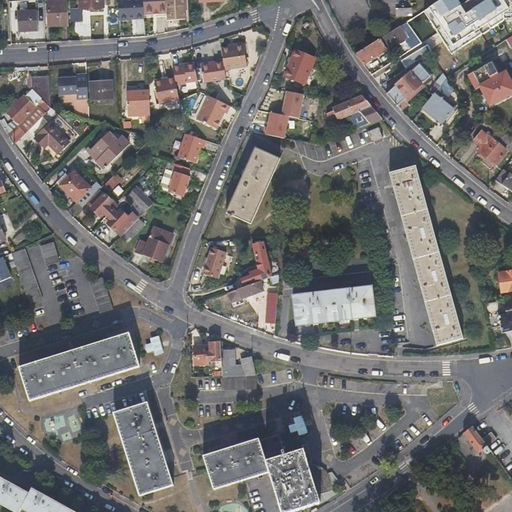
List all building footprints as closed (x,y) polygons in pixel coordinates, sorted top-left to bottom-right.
[(104,7),(103,0),(80,0),(80,9),(104,7)] [(157,13),(166,13),(165,0),(143,0),(144,7),(144,14),(152,14),(151,12),(156,12),(157,13)] [(511,0),(441,0),(412,18),(447,72),(511,31),(511,0)] [(49,26),(69,25),(68,1),(48,2),(49,26)] [(185,6),(167,7),(167,20),(185,19),(185,6)] [(135,21),(144,21),(144,14),(144,7),(135,8),(135,21)] [(412,8),(395,9),(396,18),(412,17),(412,8)] [(37,10),(17,10),(18,32),(38,31),(37,10)] [(407,22),(401,26),(408,37),(414,47),(421,43),(407,22)] [(401,26),(356,54),(363,64),(408,37),(401,26)] [(230,48),(222,49),(224,63),(225,70),(248,67),(244,43),(236,44),(236,47),(230,48)] [(304,85),(315,58),(296,51),(286,77),(304,85)] [(403,66),(415,63),(413,56),(401,59),(403,66)] [(205,82),(227,79),(225,70),(224,63),(211,65),(210,62),(202,63),(205,82)] [(198,80),(195,63),(183,65),(183,66),(172,68),(174,78),(176,86),(186,84),(186,83),(198,80)] [(496,70),(492,63),(468,75),(476,90),(480,87),(490,105),(501,100),(503,103),(508,101),(506,97),(511,93),(511,85),(505,73),(499,76),(497,72),(499,71),(498,68),(496,70)] [(419,64),(387,94),(401,111),(408,105),(404,101),(431,76),(419,64)] [(446,79),(443,75),(436,83),(437,84),(429,92),(432,96),(446,79)] [(323,84),(326,90),(344,82),(341,76),(323,84)] [(49,91),(49,77),(30,78),(31,90),(37,95),(41,91),(49,91)] [(88,100),(87,77),(61,78),(62,94),(77,94),(77,100),(88,100)] [(174,78),(169,79),(169,102),(178,100),(179,100),(176,86),(174,78)] [(169,102),(169,79),(155,82),(159,104),(169,102)] [(432,96),(422,108),(442,123),(453,109),(444,101),(454,90),(446,79),(432,96)] [(90,82),(91,100),(113,99),(112,80),(90,82)] [(46,112),(50,108),(49,91),(41,91),(37,95),(31,90),(24,97),(23,96),(7,113),(18,123),(35,107),(33,105),(36,103),(46,112)] [(149,106),(149,90),(127,92),(127,111),(140,110),(140,116),(148,116),(148,106),(149,106)] [(301,118),(305,93),(286,90),(282,113),(270,111),(266,135),(286,138),(290,116),(301,118)] [(227,114),(230,106),(208,95),(198,119),(218,129),(222,119),(220,118),(223,112),(227,114)] [(371,125),(383,120),(375,111),(363,96),(333,109),(334,111),(327,114),(332,123),(359,111),(371,125)] [(18,123),(20,128),(25,133),(46,112),(36,103),(33,105),(35,107),(18,123)] [(49,123),(34,139),(41,145),(45,141),(58,153),(69,143),(49,123)] [(385,137),(381,127),(369,132),(372,142),(385,137)] [(20,128),(9,138),(14,145),(25,133),(20,128)] [(107,132),(89,150),(96,156),(93,159),(103,169),(129,143),(121,136),(116,140),(107,132)] [(506,151),(482,132),(474,141),(482,148),(479,152),(494,165),(506,151)] [(203,148),(206,140),(186,133),(179,157),(195,162),(200,147),(203,148)] [(511,140),(511,139),(504,134),(501,139),(511,147),(511,140)] [(312,135),(310,143),(320,146),(322,137),(312,135)] [(96,156),(89,150),(86,147),(84,149),(93,159),(96,156)] [(280,159),(255,147),(226,213),(251,223),(280,159)] [(130,156),(122,168),(128,172),(136,160),(130,156)] [(187,176),(189,169),(174,164),(171,171),(175,173),(169,193),(183,198),(190,177),(187,176)] [(389,174),(436,346),(463,339),(416,167),(389,174)] [(511,175),(503,170),(495,180),(511,191),(511,175)] [(60,186),(82,207),(85,203),(94,194),(89,189),(90,188),(73,172),(60,186)] [(116,173),(104,185),(110,192),(123,179),(116,173)] [(139,218),(154,203),(153,202),(153,203),(148,197),(152,193),(142,182),(129,196),(134,201),(130,210),(132,213),(128,217),(134,222),(139,218)] [(105,195),(99,189),(94,194),(85,203),(91,208),(105,195)] [(102,212),(106,216),(117,205),(112,200),(111,201),(105,195),(91,208),(98,215),(102,212)] [(117,205),(106,216),(110,220),(107,223),(121,236),(134,222),(128,217),(121,210),(122,209),(117,205)] [(134,222),(121,236),(127,242),(145,224),(139,218),(134,222)] [(140,240),(135,251),(162,262),(174,234),(154,227),(147,242),(140,240)] [(53,241),(40,245),(47,265),(60,261),(53,241)] [(211,248),(205,275),(220,278),(227,252),(211,248)] [(42,300),(24,249),(12,253),(31,304),(42,300)] [(246,277),(248,285),(260,281),(271,277),(266,252),(255,255),(260,273),(246,277)] [(4,256),(0,257),(0,282),(14,276),(4,256)] [(369,272),(368,259),(299,267),(300,280),(369,272)] [(511,261),(506,262),(507,272),(499,274),(502,292),(511,290),(511,261)] [(113,310),(102,277),(89,281),(100,314),(113,310)] [(260,283),(228,293),(231,303),(262,291),(260,283)] [(23,300),(18,287),(2,293),(8,305),(23,300)] [(375,317),(371,287),(293,296),(296,326),(375,317)] [(266,323),(275,323),(276,302),(267,301),(266,323)] [(239,305),(236,316),(248,320),(251,308),(239,305)] [(511,330),(511,309),(497,313),(501,332),(511,330)] [(139,367),(128,334),(19,368),(29,401),(139,367)] [(222,364),(222,363),(221,361),(220,343),(209,343),(210,346),(210,349),(194,350),(194,365),(208,364),(208,361),(218,361),(218,364),(222,364)] [(255,375),(251,357),(241,359),(242,366),(234,366),(233,350),(223,350),(223,363),(222,363),(222,364),(222,377),(224,377),(246,376),(255,375)] [(256,389),(255,375),(246,376),(224,377),(222,377),(223,391),(256,389)] [(172,485),(145,403),(112,413),(138,495),(172,485)] [(472,425),(462,434),(478,454),(482,451),(484,454),(488,454),(491,451),(487,446),(481,438),(472,425)] [(481,438),(487,446),(496,439),(490,432),(481,438)] [(216,471),(221,486),(268,472),(280,511),(287,511),(319,502),(316,495),(315,490),(322,489),(320,484),(325,482),(323,477),(325,476),(324,473),(320,470),(318,470),(313,466),(307,467),(302,450),(283,455),(277,434),(258,439),(257,439),(210,454),(216,471)] [(212,489),(221,486),(216,471),(210,454),(202,457),(212,489)] [(0,503),(15,511),(20,511),(22,510),(26,511),(73,511),(32,489),(29,494),(0,477),(0,503)] [(327,481),(325,482),(320,484),(322,489),(315,490),(316,495),(330,490),(327,481)]
